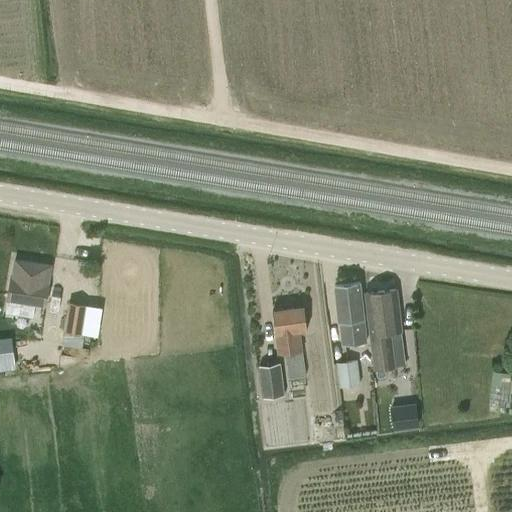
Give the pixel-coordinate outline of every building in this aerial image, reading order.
[(47,306),(50,284),(49,284),(52,264),(15,258),(12,278),(10,277),(7,300),(47,306)] [(334,284),(338,322),(340,322),(342,344),(366,341),(359,282),(334,284)] [(400,333),(399,330),(400,330),(395,289),(365,292),(374,368),(393,365),(390,335),(400,333)] [(63,331),(63,332),(61,346),(80,348),(82,334),(88,304),(68,301),(63,331)] [(278,354),(285,353),(288,378),(306,376),(302,351),(301,351),(299,330),(307,329),(304,305),(272,310),(278,354)] [(11,337),(0,338),(0,369),(15,368),(11,337)] [(357,359),(336,362),(339,386),(360,383),(357,359)] [(284,394),(280,362),(258,365),(263,397),(284,394)] [(313,373),(314,411),(329,410),(328,372),(313,373)] [(419,425),(417,405),(392,408),(394,428),(419,425)]
